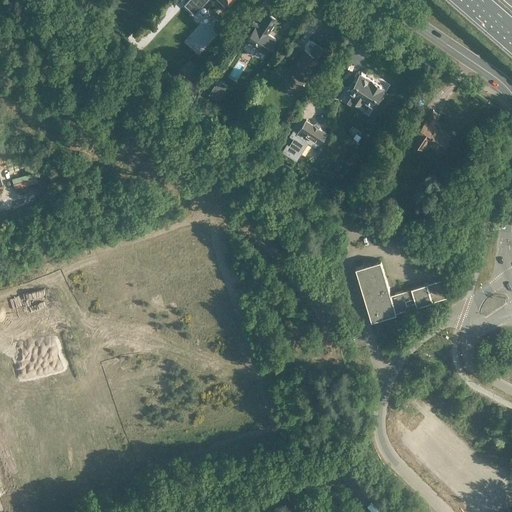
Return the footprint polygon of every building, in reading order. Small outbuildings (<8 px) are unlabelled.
[(188,0),(185,4),(195,14),(208,0),(224,0),(230,5),(234,0),(188,0)] [(105,2),(98,9),(108,18),(114,12),(105,2)] [(277,19),(268,13),(258,27),(256,26),(246,41),(266,54),(276,39),(268,33),(277,19)] [(247,35),(240,30),(234,39),(241,44),(247,35)] [(319,66),(328,52),(318,45),(312,54),(304,49),(294,64),(297,65),(292,72),(305,81),(316,64),(319,66)] [(384,91),(380,88),(382,85),(362,72),(357,79),(355,78),(349,86),(352,88),(350,91),(354,93),(352,96),(352,95),(347,102),(355,106),(357,102),(367,109),(374,98),(378,100),(379,100),(380,99),(381,99),(382,97),(383,96),(384,95),(384,94),(384,93),(384,92),(384,91)] [(177,88),(191,97),(199,86),(185,76),(177,88)] [(327,90),(337,97),(344,87),(333,80),(327,90)] [(222,81),(218,88),(222,91),(227,83),(222,81)] [(222,92),(213,86),(208,93),(218,100),(222,92)] [(450,137),(433,125),(440,114),(433,109),(416,135),(412,141),(420,150),(429,142),(441,150),(442,148),(446,147),(449,143),(448,139),(450,137)] [(320,144),(327,132),(306,119),(297,133),(294,131),(291,135),(291,136),(295,138),(290,146),(289,146),(287,145),(284,151),(297,159),(308,141),(311,143),(312,143),(313,140),(314,140),(320,144)] [(273,144),(277,139),(271,135),(267,140),(273,144)] [(329,181),(335,173),(326,167),(320,175),(329,181)] [(445,278),(443,278),(393,293),(383,258),(358,266),(373,319),(450,296),(445,278)]
